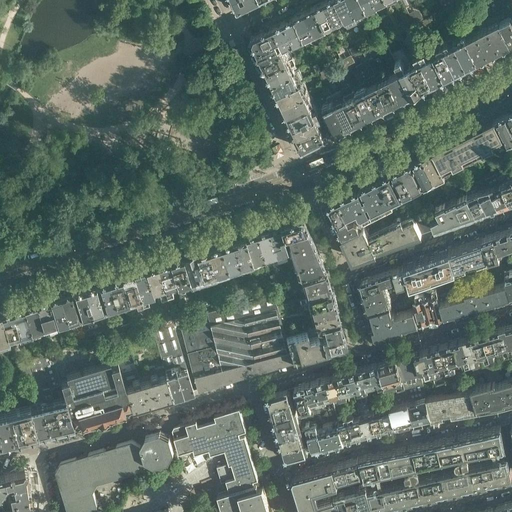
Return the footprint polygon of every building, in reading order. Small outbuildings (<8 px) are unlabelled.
[(255,0),(233,0),(238,8),(239,8),(255,0)] [(336,22),(325,0),(324,0),(315,5),(326,27),(336,22)] [(347,17),(337,0),(325,0),(336,22),(347,17)] [(358,14),(350,0),(337,0),(347,17),(348,19),(358,14)] [(367,7),(363,0),(350,0),(358,14),(368,10),(367,7)] [(455,12),(476,1),(475,0),(461,0),(454,3),(451,5),(455,12)] [(511,11),(508,3),(499,8),(494,10),(499,19),(511,43),(511,42),(511,11)] [(326,27),(315,5),(305,10),(316,32),(326,27)] [(316,32),(305,10),(294,15),(306,37),(307,39),(317,34),(316,32)] [(421,19),(417,10),(410,13),(415,22),(421,19)] [(306,37),(294,15),(284,20),(295,42),(306,37)] [(511,43),(499,19),(488,25),(500,48),(511,43)] [(295,42),(284,20),(274,25),(280,37),(284,45),(289,43),(290,44),(295,42)] [(280,37),(274,25),(254,34),(254,35),(252,34),(250,38),(252,39),(256,48),(276,39),(280,37)] [(500,48),(488,25),(477,30),(489,54),(500,48)] [(489,54),(477,30),(475,26),(465,31),(479,59),(489,54)] [(479,59),(465,31),(458,34),(460,39),(455,41),(467,65),(479,59)] [(467,65),(455,41),(453,37),(442,43),(456,70),(467,65)] [(283,49),(281,45),(280,46),(276,39),(256,48),(261,59),(283,49)] [(387,45),(383,39),(373,44),(376,51),(387,45)] [(456,70),(442,43),(436,46),(431,48),(433,52),(445,76),(456,70)] [(378,56),(376,51),(374,47),(363,53),(368,61),(378,56)] [(288,60),(283,49),(261,59),(267,70),(288,60)] [(351,55),(353,55),(351,51),(341,56),(343,60),(351,55)] [(445,76),(433,52),(426,56),(424,51),(419,53),(434,82),(441,78),(442,79),(445,78),(445,76)] [(434,82),(419,53),(415,55),(417,61),(410,64),(422,87),(423,87),(423,89),(427,87),(426,86),(434,82)] [(354,62),(351,55),(343,60),(340,61),(343,67),(354,62)] [(293,71),(292,67),(295,65),(292,58),(288,60),(267,70),(272,81),(293,71)] [(322,69),(332,63),(330,60),(320,66),(322,69)] [(422,87),(410,64),(403,68),(400,60),(395,62),(399,70),(411,93),(412,93),(414,94),(415,91),(422,87)] [(343,67),(340,61),(330,66),(333,72),(343,67)] [(389,104),(374,75),(371,77),(364,63),(357,66),(367,86),(378,110),(389,104)] [(334,74),(333,72),(330,66),(319,72),(323,80),(334,74)] [(411,93),(399,70),(388,76),(400,99),(411,93)] [(298,81),(293,71),(272,81),(277,92),(298,81)] [(400,99),(388,76),(384,78),(382,75),(380,73),(378,73),(374,75),(389,104),(400,99)] [(282,103),(308,91),(305,87),(303,88),(300,81),(298,81),(277,92),(275,93),(278,98),(279,98),(282,103)] [(378,110),(367,86),(356,92),(368,115),(378,110)] [(311,104),(307,98),(310,96),(308,91),(282,103),(285,109),(283,110),(285,115),(287,114),(287,115),(311,104)] [(368,115),(356,92),(345,97),(357,120),(368,115)] [(357,120),(345,97),(343,93),(332,98),(333,100),(346,126),(357,120)] [(346,126),(333,100),(328,103),(329,105),(323,108),(325,111),(330,120),(335,131),(346,126)] [(292,126),(319,114),(313,102),(311,104),(287,115),(292,126)] [(21,110),(14,113),(18,122),(25,119),(21,110)] [(297,135),(330,120),(325,111),(319,114),(292,126),(297,135)] [(511,138),(511,125),(505,113),(495,118),(507,141),(511,138)] [(508,144),(507,141),(495,118),(493,119),(494,119),(465,134),(465,133),(433,149),(442,168),(481,148),(485,156),(508,144)] [(304,147),(335,131),(330,120),(297,135),(297,136),(302,146),(304,147)] [(442,168),(433,149),(422,155),(434,178),(444,173),(442,168)] [(434,178),(422,155),(412,160),(424,183),(425,186),(436,181),(434,178)] [(424,183),(412,160),(401,165),(413,189),(424,183)] [(413,189),(401,165),(391,170),(403,194),(413,189)] [(406,199),(403,194),(391,170),(381,176),(394,202),(398,200),(399,202),(406,199)] [(511,201),(511,179),(507,170),(497,176),(498,177),(500,181),(510,202),(511,201)] [(498,177),(497,176),(495,173),(485,178),(487,182),(498,177)] [(394,203),(394,202),(381,176),(370,181),(384,208),(394,203)] [(384,208),(370,181),(360,186),(372,210),(371,210),(373,214),(384,208)] [(510,202),(500,181),(489,185),(499,206),(510,202)] [(499,206),(489,185),(478,189),(488,210),(499,206)] [(372,210),(360,186),(349,191),(358,208),(357,209),(359,213),(362,214),(364,217),(369,215),(368,212),(371,210),(372,210)] [(488,210),(478,189),(468,193),(478,213),(488,210)] [(358,208),(349,191),(340,195),(340,194),(338,195),(339,196),(347,214),(357,209),(358,208)] [(435,228),(478,213),(467,191),(457,196),(456,195),(445,201),(445,200),(436,205),(439,212),(431,216),(432,218),(435,228)] [(347,214),(339,196),(338,195),(336,196),(337,197),(331,200),(330,200),(329,201),(328,200),(326,204),(328,204),(329,205),(333,214),(333,215),(334,215),(337,221),(338,222),(337,223),(349,218),(347,214)] [(422,233),(417,225),(412,215),(402,219),(370,235),(365,224),(361,226),(343,235),(353,257),(376,249),(388,245),(422,233)] [(307,229),(305,224),(302,218),(299,216),(292,218),(278,223),(282,237),(307,229)] [(343,235),(361,226),(358,218),(355,217),(350,219),(349,218),(337,223),(343,235)] [(432,218),(429,220),(417,225),(422,233),(435,228),(432,218)] [(287,252),(282,237),(278,223),(266,227),(275,254),(276,255),(287,252)] [(275,254),(266,227),(263,228),(262,226),(258,228),(259,229),(255,231),(263,255),(264,257),(275,254)] [(511,226),(503,230),(508,247),(511,245),(511,244),(511,243),(511,226)] [(315,246),(307,229),(282,237),(288,254),(315,246)] [(508,247),(503,230),(493,233),(498,252),(502,251),(501,247),(503,246),(504,248),(508,247)] [(263,255),(255,231),(243,234),(252,261),(253,263),(260,261),(259,257),(263,255)] [(499,255),(498,252),(493,233),(482,237),(487,256),(488,259),(499,255)] [(252,261),(243,234),(231,238),(242,271),(247,269),(245,263),(252,261)] [(487,256),(482,237),(459,245),(452,248),(448,249),(453,267),(465,264),(467,271),(478,268),(475,259),(487,256)] [(242,271),(231,238),(219,242),(227,269),(235,267),(237,272),(242,271)] [(227,269),(219,242),(207,246),(217,279),(222,277),(220,271),(227,269)] [(217,279),(207,246),(195,250),(202,272),(203,277),(210,274),(212,280),(217,279)] [(320,257),(315,246),(288,254),(291,265),(293,265),(292,262),(295,262),(295,264),(320,257)] [(454,271),(453,267),(448,249),(403,265),(409,283),(410,287),(454,271)] [(202,272),(195,250),(181,254),(188,276),(202,272)] [(188,276),(181,254),(169,258),(177,285),(184,283),(182,278),(188,276)] [(325,269),(324,265),(320,257),(295,264),(299,276),(325,269)] [(177,285),(169,258),(157,262),(165,289),(165,290),(172,288),(172,289),(178,287),(177,285)] [(165,289),(157,262),(144,266),(151,288),(157,286),(159,291),(165,289)] [(409,283),(403,265),(393,268),(396,281),(398,286),(409,283)] [(153,294),(151,288),(144,266),(133,269),(142,298),(153,294)] [(396,281),(393,268),(361,279),(360,283),(362,291),(386,284),(396,281)] [(142,298),(133,269),(121,273),(128,297),(134,295),(136,300),(142,298)] [(328,279),(325,269),(299,276),(302,286),(328,279)] [(128,297),(121,273),(108,277),(116,301),(128,297)] [(116,301),(108,277),(104,278),(103,277),(98,278),(99,280),(96,281),(104,305),(116,301)] [(330,288),(328,279),(302,286),(305,296),(330,288)] [(104,305),(96,281),(72,288),(80,312),(86,310),(87,313),(97,310),(96,307),(104,305)] [(444,316),(511,297),(507,281),(478,289),(477,287),(465,291),(466,293),(440,300),(444,316)] [(261,288),(260,285),(259,283),(247,287),(249,292),(261,288)] [(389,293),(386,284),(362,291),(365,301),(389,293)] [(249,292),(247,287),(234,291),(236,297),(249,292)] [(80,312),(72,288),(60,292),(69,320),(74,319),(74,321),(82,319),(80,312)] [(333,299),(331,288),(330,288),(305,296),(308,306),(333,299)] [(444,316),(440,300),(436,288),(433,289),(434,295),(430,296),(436,318),(444,316)] [(236,297),(234,291),(222,295),(224,301),(236,297)] [(69,320),(60,292),(48,296),(55,319),(63,317),(64,322),(69,320)] [(436,318),(430,296),(425,297),(423,292),(420,293),(428,321),(436,318)] [(392,303),(389,293),(365,301),(368,310),(390,303),(392,303)] [(428,321),(420,293),(416,294),(417,300),(413,301),(415,308),(419,323),(428,321)] [(292,359),(286,337),(273,295),(207,311),(209,322),(182,328),(197,388),(292,360),(292,359)] [(224,301),(222,295),(210,300),(212,305),(224,301)] [(57,324),(55,319),(48,296),(37,300),(44,323),(47,322),(49,326),(57,324)] [(336,308),(333,299),(308,306),(311,316),(336,308)] [(44,323),(37,300),(25,303),(33,326),(44,323)] [(33,326),(25,303),(13,307),(20,330),(33,326)] [(419,323),(415,308),(395,313),(394,310),(392,311),(390,303),(368,310),(368,311),(375,336),(376,335),(378,336),(380,336),(381,334),(418,323),(419,323)] [(20,330),(13,307),(1,311),(9,336),(10,341),(18,339),(17,338),(22,336),(20,330)] [(339,318),(336,308),(311,316),(314,326),(339,318)] [(0,338),(9,336),(1,311),(0,311),(0,338)] [(185,321),(183,315),(174,317),(176,323),(185,321)] [(193,390),(171,316),(152,322),(162,358),(172,355),(182,393),(193,390)] [(343,333),(339,318),(314,326),(315,328),(320,329),(322,329),(325,337),(325,338),(343,333)] [(137,327),(135,321),(123,324),(125,330),(137,327)] [(511,323),(502,325),(509,351),(511,349),(511,323)] [(125,330),(123,324),(111,328),(113,334),(125,330)] [(509,351),(502,325),(492,328),(498,347),(502,346),(504,352),(509,351)] [(498,347),(492,328),(482,331),(490,356),(495,355),(493,348),(498,347)] [(324,350),(321,338),(320,336),(318,335),(313,336),(308,337),(306,331),(286,337),(292,359),(293,359),(297,358),(301,357),(302,357),(317,353),(317,352),(324,350)] [(490,356),(482,331),(463,337),(470,362),(490,356)] [(346,342),(343,333),(325,338),(325,337),(321,338),(324,350),(344,345),(346,342)] [(470,362),(463,337),(453,339),(459,358),(463,357),(465,363),(470,362)] [(459,358),(453,339),(443,342),(451,367),(455,366),(454,360),(459,358)] [(451,367),(443,342),(434,345),(439,364),(444,362),(446,369),(451,367)] [(439,364),(434,345),(424,348),(431,373),(436,372),(434,365),(439,364)] [(431,373),(424,348),(414,351),(419,369),(424,368),(426,374),(431,373)] [(426,397),(419,369),(414,351),(396,356),(414,421),(432,417),(426,397)] [(60,376),(53,352),(41,355),(48,380),(60,376)] [(50,388),(48,380),(41,355),(29,359),(33,373),(38,391),(49,431),(61,428),(50,388)] [(182,393),(172,355),(162,358),(166,373),(165,373),(171,396),(182,393)] [(414,421),(396,356),(378,361),(385,388),(390,404),(396,426),(414,421)] [(33,373),(29,359),(18,362),(22,376),(33,373)] [(68,379),(61,381),(62,385),(74,425),(131,408),(125,385),(118,364),(112,366),(110,361),(67,374),(68,379)] [(385,388),(378,361),(377,361),(377,362),(372,363),(367,364),(372,381),(379,379),(378,381),(381,389),(385,388)] [(483,370),(481,363),(471,366),(473,373),(483,370)] [(372,381),(367,364),(363,366),(358,367),(357,367),(365,394),(370,393),(367,384),(365,383),(372,381)] [(365,394),(357,367),(356,367),(356,368),(352,369),(351,369),(347,370),(351,387),(358,385),(357,387),(360,395),(365,394)] [(351,387),(347,370),(342,372),(337,373),(336,373),(344,400),(349,399),(346,390),(345,389),(351,387)] [(171,396),(165,373),(157,376),(156,372),(131,379),(132,383),(125,385),(131,408),(139,405),(139,406),(143,405),(143,404),(152,402),(153,402),(157,401),(156,400),(158,400),(158,401),(162,400),(162,399),(171,396)] [(344,400),(336,373),(335,373),(335,374),(331,375),(330,375),(326,376),(332,398),(337,396),(339,401),(344,400)] [(344,440),(339,423),(335,409),(332,398),(326,376),(325,376),(326,377),(322,378),(322,377),(321,378),(316,379),(315,379),(314,380),(304,382),(311,405),(316,422),(323,446),(344,440)] [(511,401),(511,377),(495,382),(495,380),(471,387),(471,389),(477,409),(499,406),(511,401)] [(311,405),(304,382),(295,385),(298,396),(301,408),(311,405)] [(74,425),(62,385),(50,388),(61,428),(74,425)] [(298,396),(295,385),(290,387),(288,387),(269,393),(268,395),(267,396),(269,402),(270,402),(270,403),(270,404),(291,398),(298,396)] [(477,409),(471,389),(457,391),(463,412),(477,409)] [(49,431),(38,391),(27,395),(30,407),(37,434),(49,431)] [(463,412),(457,391),(426,397),(432,417),(463,412)] [(294,408),(291,398),(270,404),(270,405),(272,408),(271,408),(273,414),(294,408)] [(396,426),(390,404),(385,405),(386,408),(388,410),(381,412),(385,429),(396,426)] [(37,434),(30,407),(17,410),(25,437),(37,434)] [(271,511),(268,500),(263,485),(258,486),(257,482),(255,483),(254,479),(258,478),(245,434),(240,435),(239,431),(247,429),(240,407),(215,414),(216,419),(198,424),(197,419),(179,425),(180,430),(173,432),(179,452),(194,448),(195,453),(209,448),(211,453),(225,449),(229,462),(217,465),(222,481),(227,480),(230,490),(218,494),(223,508),(210,511),(168,511),(167,509),(156,511),(271,511)] [(297,419),(294,408),(273,414),(276,425),(297,419)] [(385,429),(381,412),(374,414),(375,412),(374,408),(369,409),(375,431),(385,429)] [(375,431),(369,409),(364,411),(365,414),(367,415),(360,417),(365,434),(375,431)] [(25,437),(17,410),(6,413),(13,440),(14,440),(20,438),(20,439),(25,437)] [(13,440),(6,413),(0,414),(0,439),(1,443),(6,442),(12,440),(12,441),(13,440)] [(365,434),(360,417),(353,419),(354,417),(353,414),(348,415),(354,437),(365,434)] [(354,437),(348,415),(343,417),(344,420),(346,421),(339,423),(344,440),(354,437)] [(300,429),(297,419),(276,425),(279,435),(300,429)] [(323,446),(316,422),(306,425),(310,437),(313,449),(323,446)] [(511,467),(510,468),(501,426),(405,446),(357,457),(362,473),(366,484),(373,508),(374,508),(421,497),(458,488),(511,475),(511,474),(511,467)] [(304,439),(300,429),(279,435),(281,441),(282,445),(282,446),(304,439)] [(123,477),(126,472),(140,468),(145,459),(154,464),(169,460),(174,450),(170,436),(160,430),(146,435),(141,444),(132,439),(117,443),(116,446),(114,444),(108,446),(106,448),(104,447),(89,452),(88,454),(86,453),(80,454),(78,457),(76,455),(61,460),(56,469),(61,484),(62,485),(60,489),(61,493),(65,496),(65,497),(69,511),(89,511),(94,511),(98,503),(94,489),(98,481),(112,476),(117,479),(123,477)] [(310,437),(304,439),(282,446),(283,446),(283,448),(285,454),(285,455),(286,454),(287,455),(287,456),(288,456),(307,450),(309,450),(313,449),(310,437)] [(362,473),(357,457),(345,460),(350,476),(362,473)] [(350,476),(345,460),(332,464),(337,480),(350,476)] [(341,511),(337,497),(334,498),(329,483),(337,480),(332,464),(320,467),(294,474),(293,474),(291,478),(291,479),(292,479),(301,511),(341,511)] [(28,480),(27,470),(24,468),(3,473),(6,486),(9,485),(28,480)] [(30,495),(28,480),(9,485),(12,493),(8,494),(9,500),(30,495)] [(373,508),(366,484),(356,487),(363,510),(373,508)] [(363,510),(356,487),(346,490),(352,511),(363,510)] [(351,511),(352,511),(346,490),(335,493),(337,497),(341,511),(351,511)] [(18,511),(32,508),(30,495),(9,500),(12,510),(10,511),(9,509),(3,511),(18,511)] [(507,511),(504,503),(494,505),(496,511),(507,511)]
